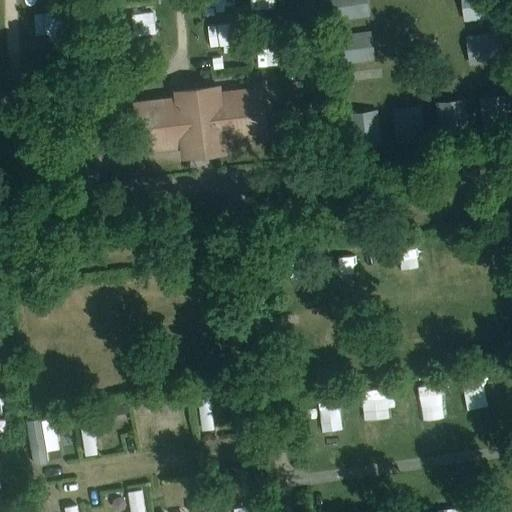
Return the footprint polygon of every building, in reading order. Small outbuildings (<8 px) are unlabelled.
[(244,18),(225,19),(225,37),(245,37),(244,18)] [(499,95),(500,80),(483,79),(482,94),(499,95)] [(174,93),(133,99),(140,151),(180,146),(182,159),(232,152),(230,141),(271,136),(263,83),(223,89),(222,81),(174,88),(174,93)] [(451,85),(452,104),(467,104),(466,85),(451,85)] [(377,122),(395,122),(394,92),(376,93),(377,122)] [(414,93),(414,107),(428,108),(429,94),(414,93)] [(77,131),(81,164),(94,162),(89,129),(88,129),(88,131),(78,132),(78,131),(77,131)] [(511,227),(503,229),(507,253),(511,252),(511,227)] [(452,257),(468,256),(467,235),(451,236),(452,257)] [(344,252),(349,276),(361,274),(357,250),(344,252)] [(73,293),(79,317),(92,315),(86,291),(73,293)] [(96,312),(110,310),(108,296),(94,298),(96,312)] [(436,356),(455,350),(446,322),(427,328),(436,356)] [(348,343),(330,345),(333,364),(350,361),(348,343)] [(0,368),(15,369),(15,350),(0,350),(0,368)] [(498,362),(499,388),(511,387),(511,366),(511,361),(498,362)] [(43,393),(55,393),(55,364),(43,364),(43,393)] [(421,380),(400,380),(401,406),(421,406),(421,380)] [(210,387),(215,421),(225,420),(220,386),(210,387)] [(364,414),(384,415),(386,391),(365,390),(364,414)] [(153,436),(168,434),(164,398),(149,399),(153,436)] [(181,401),(175,413),(186,419),(193,407),(181,401)] [(77,420),(65,422),(67,435),(79,433),(77,420)] [(10,445),(0,447),(0,464),(13,461),(10,445)] [(158,511),(156,480),(142,481),(144,511),(158,511)]
